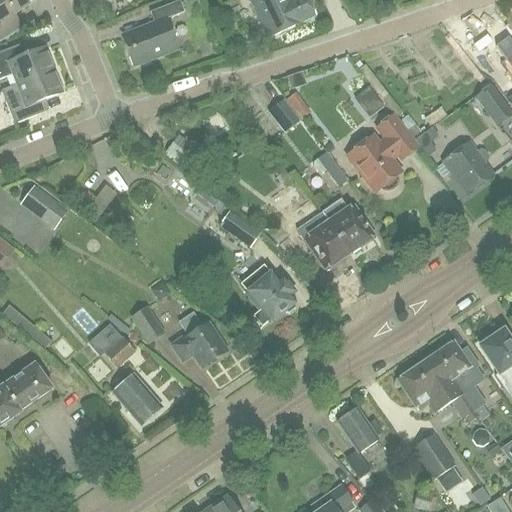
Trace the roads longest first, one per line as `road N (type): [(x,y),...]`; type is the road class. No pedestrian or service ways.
road 1 (residential): [(481,0),(111,118)]
road 2 (tertiary): [(115,511),(368,339)]
road 3 (residential): [(111,118),(59,0)]
